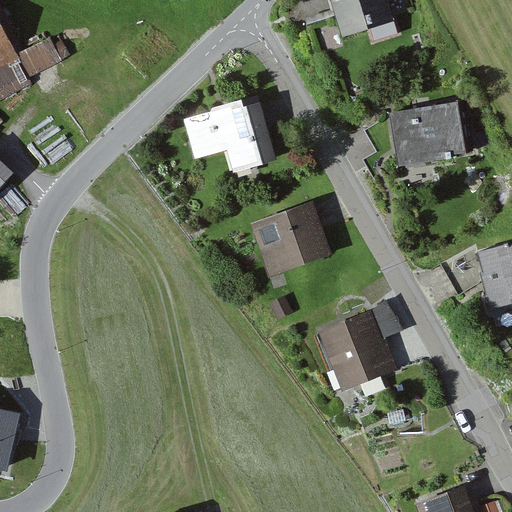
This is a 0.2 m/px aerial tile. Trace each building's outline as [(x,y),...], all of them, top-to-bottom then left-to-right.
[(333,0),(343,34),(393,19),(387,0),(333,0)] [(0,67),(22,57),(0,12),(0,67)] [(262,96),(188,118),(199,153),(228,145),(235,169),(280,157),(262,96)] [(464,141),(457,99),(390,111),(399,163),(444,156),(442,145),(464,141)] [(0,184),(14,170),(0,156),(0,184)] [(253,220),(270,270),(332,250),(314,199),(253,220)] [(492,306),(511,300),(511,245),(477,256),(492,306)] [(321,331),(343,389),(403,365),(392,337),(385,339),(374,311),(321,331)] [(0,481),(3,483),(21,413),(0,407),(0,481)] [(505,485),(484,492),(491,511),(511,504),(505,485)] [(419,504),(421,511),(476,511),(468,487),(419,504)]
